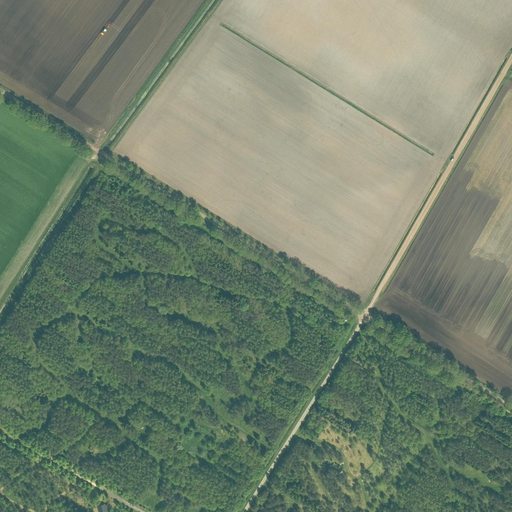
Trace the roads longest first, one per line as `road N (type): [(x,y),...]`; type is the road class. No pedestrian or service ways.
road 1 (unclassified): [(364,315),(0,89)]
road 2 (track): [(511,57),(364,315)]
road 3 (unclassified): [(243,511),(364,315)]
road 4 (unclassified): [(511,406),(364,315)]
